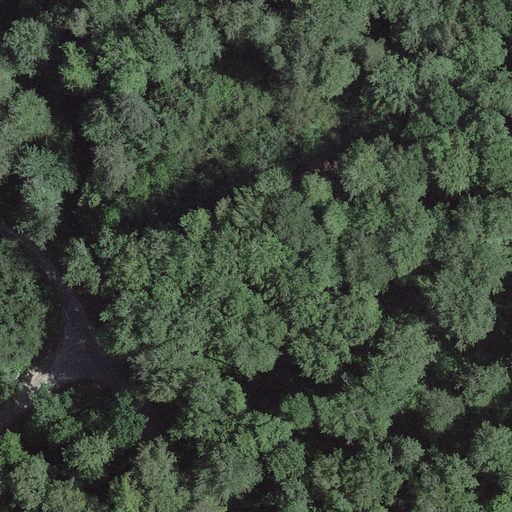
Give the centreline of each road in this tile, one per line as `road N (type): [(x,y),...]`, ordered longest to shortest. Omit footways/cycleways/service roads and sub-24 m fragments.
road 1 (track): [(0,415),(57,370),(104,299),(159,246),(330,165),(396,143),(511,136)]
road 2 (track): [(206,511),(175,476),(61,286),(0,228)]
